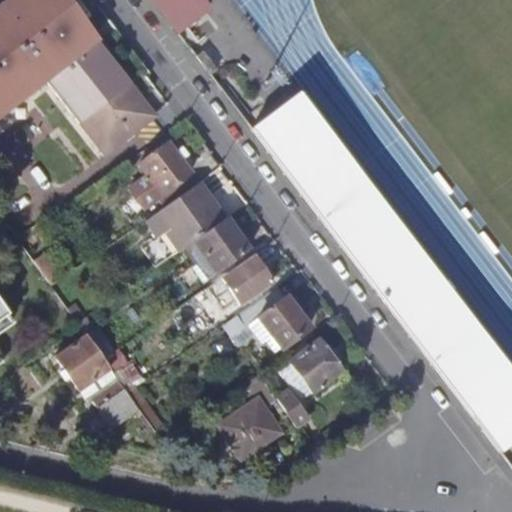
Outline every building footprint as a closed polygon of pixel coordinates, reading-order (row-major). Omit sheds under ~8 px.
[(79,123),(130,86),(62,0),(5,0),(0,4),(0,117),(46,81),(79,123)] [(148,0),(171,26),(195,6),(189,0),(148,0)] [(130,86),(79,123),(103,153),(152,115),(130,86)] [(511,442),(511,388),(292,98),(253,128),(449,387),(499,453),(511,442)] [(139,165),(152,182),(162,196),(188,176),(190,174),(167,143),(139,165)] [(162,208),(194,185),(188,176),(162,196),(157,200),(162,208)] [(146,186),(157,200),(162,196),(152,182),(146,186)] [(163,263),(191,243),(223,221),(197,183),(194,185),(162,208),(129,231),(142,248),(150,243),(163,263)] [(0,216),(9,229),(17,223),(0,199),(0,216)] [(223,221),(191,243),(194,247),(186,253),(195,267),(203,261),(215,277),(246,254),(223,221)] [(16,238),(31,259),(50,287),(57,281),(24,232),(16,238)] [(252,257),(221,278),(240,305),(270,283),(252,257)] [(276,288),(220,327),(229,339),(256,320),(285,299),(276,288)] [(308,329),(285,299),(256,320),(278,349),(280,351),(308,329)] [(76,324),(78,327),(84,335),(102,361),(114,353),(96,328),(93,331),(84,318),(76,324)] [(256,320),(229,339),(235,348),(257,332),(273,352),(278,349),(256,320)] [(102,361),(84,335),(54,357),(86,402),(90,399),(116,380),(102,361)] [(288,363),(289,365),(309,392),(311,394),(340,372),(317,342),(288,363)] [(299,402),(309,392),(289,365),(279,372),(299,402)] [(276,401),(275,401),(257,373),(242,383),(256,402),(218,427),(239,459),(277,434),(263,411),(276,401)] [(126,393),(116,380),(90,399),(111,429),(137,410),(126,393)] [(134,388),(126,393),(137,410),(154,434),(162,427),(134,388)] [(276,401),(290,424),(304,415),(288,392),(275,401),(276,401)]
